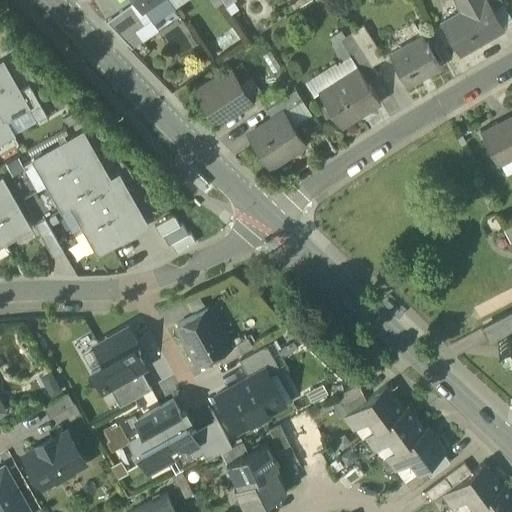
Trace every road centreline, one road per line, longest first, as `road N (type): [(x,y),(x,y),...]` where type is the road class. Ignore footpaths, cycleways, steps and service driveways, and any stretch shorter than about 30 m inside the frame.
road 1 (tertiary): [(511,441),(269,215)]
road 2 (tertiary): [(269,215),(203,159),(51,0)]
road 3 (residential): [(269,215),(511,66)]
road 4 (residential): [(269,215),(189,271),(134,292)]
road 5 (residential): [(134,292),(0,303)]
road 6 (residential): [(134,292),(197,405)]
